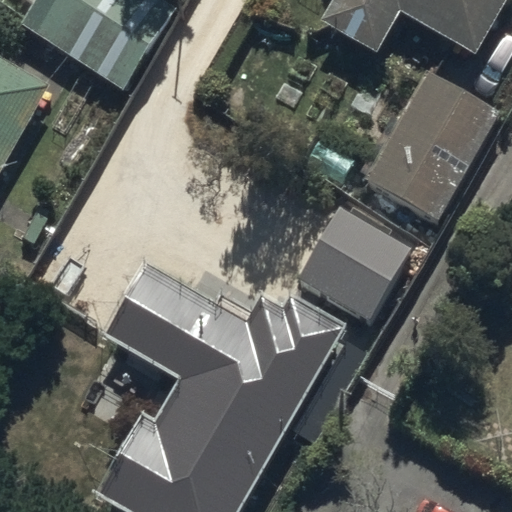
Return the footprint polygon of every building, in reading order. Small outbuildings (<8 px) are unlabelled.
[(153,0),(45,0),(23,35),(124,101),(179,17),(153,0)] [(511,0),(340,0),(322,33),(379,66),(402,24),(479,68),(511,8),(511,0)] [(0,188),(51,96),(0,68),(0,188)] [(502,124),(427,82),(365,192),(441,234),(502,124)] [(343,216),(298,288),(371,333),(416,261),(343,216)] [(145,429),(99,510),(102,511),(248,511),(348,338),(295,308),(289,318),(266,305),(251,331),(146,271),(102,348),(186,396),(162,438),(145,429)]
